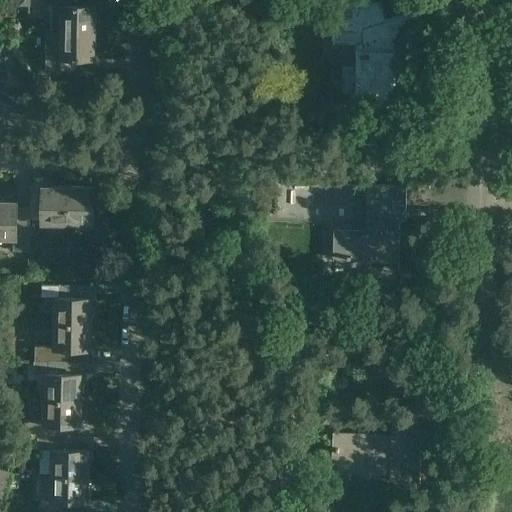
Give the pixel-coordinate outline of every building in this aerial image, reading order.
[(47,29),(47,31),(96,33),(96,6),(100,6),(100,0),(51,0),(51,29),(47,29)] [(380,1),(360,1),(344,0),(344,2),(336,1),(335,43),(361,43),(359,93),(348,92),(348,94),(381,94),(381,105),(405,106),(406,54),(398,53),(398,40),(435,28),(427,5),(386,19),(380,1)] [(96,33),(47,31),(46,70),(77,70),(77,58),(95,58),(96,33)] [(0,86),(0,136),(13,141),(12,144),(13,145),(24,104),(0,96),(0,87),(0,86)] [(31,182),(30,207),(30,219),(42,219),(42,223),(68,224),(68,187),(32,186),(32,182),(31,182)] [(366,231),(362,231),(362,232),(337,231),(336,257),(398,258),(398,270),(399,270),(400,219),(397,219),(397,210),(406,210),(407,185),(367,184),(366,231)] [(94,187),(68,187),(68,224),(92,225),(92,232),(106,232),(107,192),(106,192),(106,198),(94,198),(94,187)] [(0,201),(0,238),(16,239),(16,246),(29,247),(30,219),(30,207),(29,207),(29,213),(18,213),(18,201),(0,201)] [(55,297),(54,322),(92,323),(93,286),(97,286),(97,285),(60,284),(60,285),(43,285),(42,297),(55,297)] [(35,360),(48,361),(82,362),(86,362),(86,360),(80,360),(80,348),(91,349),(92,323),(54,322),(54,347),(35,347),(35,360)] [(44,372),(44,398),(81,399),(82,362),(48,361),(48,372),(44,372)] [(18,436),(38,436),(69,437),(69,435),(70,424),(81,425),(81,399),(44,398),(43,420),(18,421),(18,436)] [(391,480),(419,481),(422,412),(395,411),(395,405),(394,405),(393,433),(391,433),(391,435),(334,433),(333,434),(337,434),(337,446),(336,446),(336,451),(337,451),(336,463),(357,464),(357,469),(391,471),(391,480)] [(52,449),(51,475),(89,475),(90,438),(94,438),(94,437),(76,437),(76,436),(69,435),(69,437),(38,436),(38,449),(52,449)] [(0,511),(12,473),(0,469),(0,470),(0,511)] [(89,475),(51,475),(51,498),(43,498),(42,511),(81,511),(77,511),(77,501),(88,501),(89,475)]
